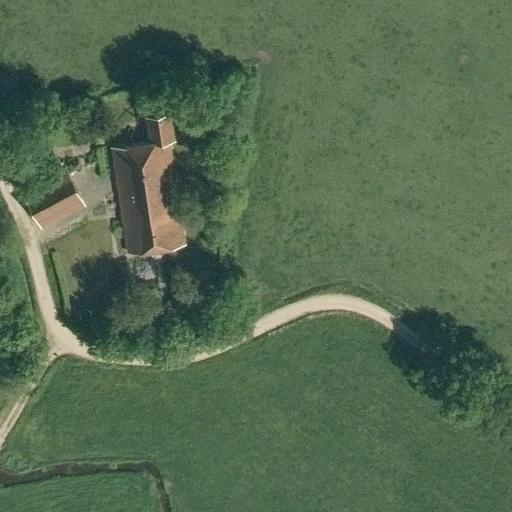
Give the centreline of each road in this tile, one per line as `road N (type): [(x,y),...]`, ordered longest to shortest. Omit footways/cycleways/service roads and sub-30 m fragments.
road 1 (track): [(511,423),(387,317),(348,300),(296,309),(217,350),(170,363),(58,343)]
road 2 (track): [(0,167),(58,343)]
